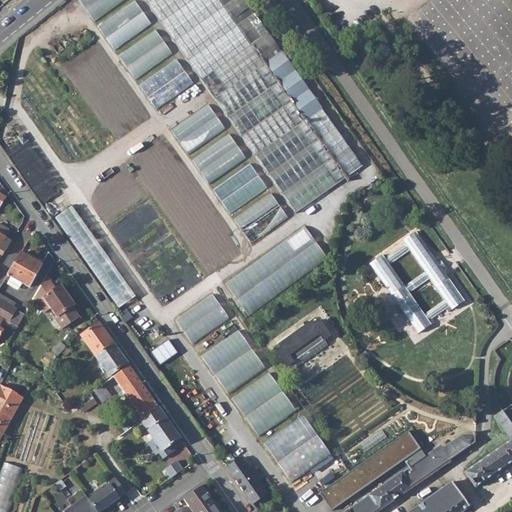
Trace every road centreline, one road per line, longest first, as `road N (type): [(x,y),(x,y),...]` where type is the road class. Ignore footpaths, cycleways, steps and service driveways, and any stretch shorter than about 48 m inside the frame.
road 1 (unknown): [(299,511),(68,181),(148,118)]
road 2 (residential): [(34,214),(210,465)]
